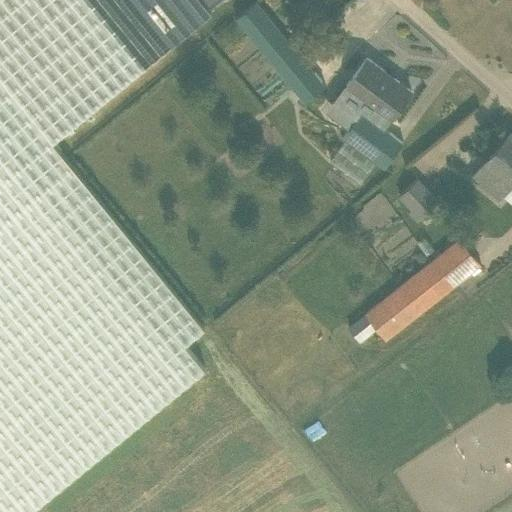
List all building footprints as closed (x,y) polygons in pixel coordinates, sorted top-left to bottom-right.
[(186,343),(206,327),(53,140),(212,11),(203,0),(0,0),(0,511),(28,511),(206,367),(186,343)] [(305,101),(325,85),(256,1),(236,17),(305,101)] [(374,105),(367,115),(376,121),(383,111),(391,118),(412,90),(367,57),(347,85),(374,105)] [(404,142),(376,121),(367,115),(362,111),(343,137),(385,167),(404,142)] [(511,133),(510,132),(472,177),(499,200),(511,184),(511,133)] [(355,182),(369,167),(342,143),(328,158),(355,182)] [(399,197),(421,219),(440,201),(418,178),(399,197)] [(386,341),(478,268),(481,265),(460,238),(365,314),(349,326),(360,342),(377,329),(386,341)]
